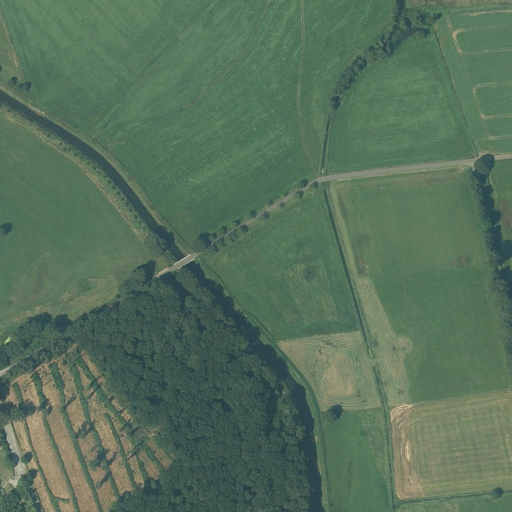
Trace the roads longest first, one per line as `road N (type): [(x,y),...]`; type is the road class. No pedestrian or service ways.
road 1 (unclassified): [(0,373),(307,186),(511,156)]
road 2 (track): [(511,339),(471,161)]
